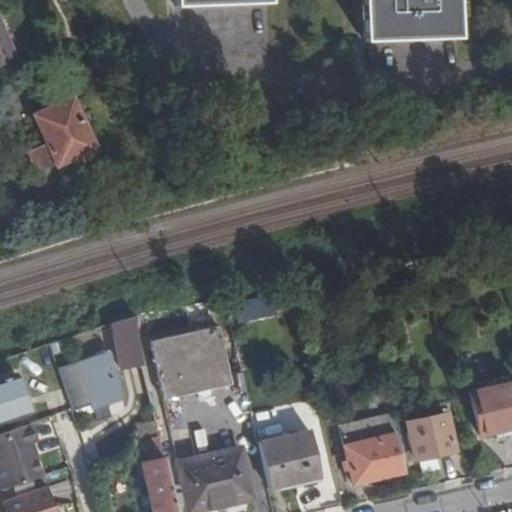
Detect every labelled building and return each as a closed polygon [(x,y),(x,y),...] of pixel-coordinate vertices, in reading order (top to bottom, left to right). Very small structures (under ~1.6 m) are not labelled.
[(458,37),(456,0),(361,0),(363,40),(458,37)] [(0,62),(12,57),(0,28),(0,62)] [(56,112),(75,104),(72,97),(53,105),(56,112)] [(95,148),(85,125),(92,121),(88,112),(80,115),(75,104),(56,112),(53,105),(33,114),(46,143),(28,150),(37,171),(55,163),(56,165),(95,148)] [(166,148),(149,120),(136,127),(153,155),(166,148)] [(437,273),(433,255),(425,257),(429,275),(437,273)] [(429,275),(425,257),(414,259),(424,294),(434,294),(429,275)] [(275,313),(271,298),(235,305),(239,321),(275,313)] [(142,363),(132,316),(110,323),(119,368),(142,363)] [(231,383),(218,325),(150,340),(163,399),(231,383)] [(94,420),(127,414),(115,353),(61,363),(73,422),(94,418),(94,420)] [(0,420),(29,411),(17,376),(0,381),(0,420)] [(511,426),(511,380),(468,391),(478,435),(511,426)] [(391,411),(338,424),(352,483),(404,471),(391,411)] [(453,450),(445,413),(406,422),(414,459),(453,450)] [(35,441),(30,424),(0,433),(0,487),(1,490),(42,476),(31,443),(35,441)] [(319,476),(309,430),(257,442),(268,488),(319,476)] [(250,497),(239,448),(177,462),(188,511),(250,497)] [(175,511),(164,458),(141,463),(152,511),(175,511)] [(55,511),(47,487),(2,502),(5,511),(55,511)]
